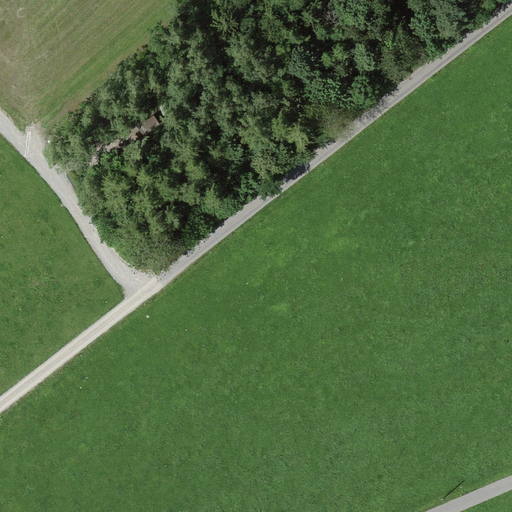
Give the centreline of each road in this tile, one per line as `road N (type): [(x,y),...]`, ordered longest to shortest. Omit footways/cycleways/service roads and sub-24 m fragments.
road 1 (track): [(142,296),(511,8)]
road 2 (track): [(142,296),(61,186),(0,123)]
road 3 (track): [(0,407),(142,296)]
